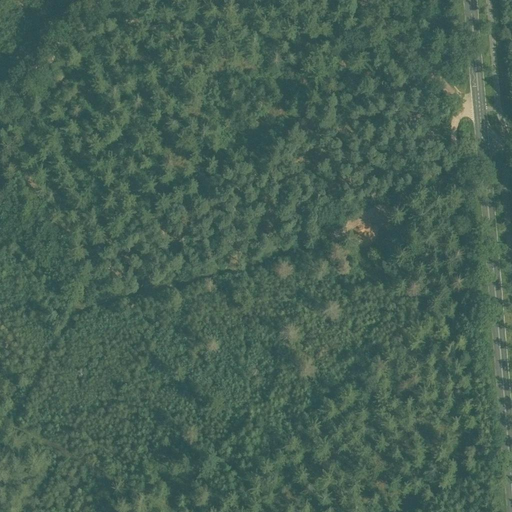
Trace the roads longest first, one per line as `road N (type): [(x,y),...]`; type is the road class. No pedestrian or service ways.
road 1 (track): [(162,511),(18,421),(68,320),(125,294),(311,241),(441,185),(461,150),(465,109)]
road 2 (primary): [(511,487),(482,147)]
road 3 (track): [(103,0),(0,110)]
road 4 (primary): [(482,147),(470,0)]
